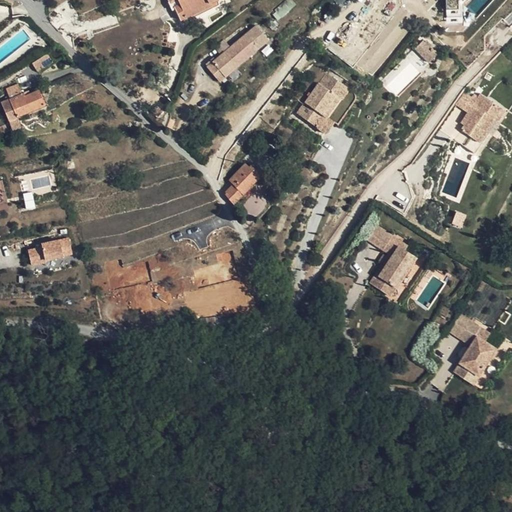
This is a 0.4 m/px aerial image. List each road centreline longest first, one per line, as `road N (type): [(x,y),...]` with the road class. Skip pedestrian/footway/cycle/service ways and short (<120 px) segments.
road 1 (residential): [(193,360),(240,343),(272,317),(270,290),(206,176),(22,0)]
road 2 (residential): [(193,360),(269,394),(285,425),(298,431),(382,389),(424,395),(511,442)]
road 3 (residential): [(0,321),(193,360)]
